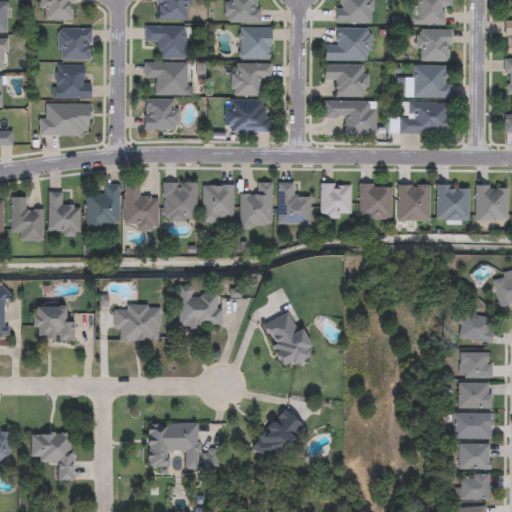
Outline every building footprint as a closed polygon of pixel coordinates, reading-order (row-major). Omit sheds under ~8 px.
[(41,20),(41,0),(73,0),(73,20),(41,20)] [(156,20),(156,0),(188,0),(188,20),(156,20)] [(227,22),(227,0),(258,0),(258,22),(227,22)] [(371,0),(371,23),(336,23),(336,0),(371,0)] [(444,25),(417,25),(417,0),(450,0),(450,8),(444,8),(444,25)] [(157,59),(157,43),(145,43),(145,26),(184,26),(184,59),(157,59)] [(270,27),(270,60),(239,60),(239,27),(270,27)] [(370,61),(323,61),(323,45),(335,45),(335,28),(370,28),(370,61)] [(90,60),(57,60),(57,29),(90,29),(90,60)] [(417,30),(449,30),(449,62),(417,62),(417,30)] [(154,78),(143,78),(143,64),(188,64),(188,96),(154,96),(154,78)] [(270,64),(270,80),(262,80),(262,97),(232,97),(232,64),(270,64)] [(90,83),(89,100),(53,99),(54,65),(84,66),(84,83),(90,83)] [(334,97),(334,80),(322,80),(322,65),(365,65),(365,97),(334,97)] [(449,99),(405,98),(405,79),(412,79),(412,65),(445,66),(445,84),(450,84),(449,99)] [(143,101),(176,101),(176,130),(143,130),(143,101)] [(344,134),(344,119),(323,118),(323,102),(375,102),(375,135),(344,134)] [(269,133),(224,133),(224,103),(264,103),(264,118),(269,118),(269,133)] [(398,134),(398,103),(448,103),(448,134),(398,134)] [(87,136),(39,136),(39,120),(45,120),(45,105),(87,105),(87,136)] [(0,132),(10,132),(10,146),(0,146),(0,132)] [(123,183),(139,184),(138,197),(156,197),(156,228),(122,228),(123,183)] [(162,221),(162,183),(195,183),(195,221),(162,221)] [(271,183),(271,227),(239,227),(239,194),(257,194),(257,183),(271,183)] [(277,225),(277,184),(292,184),(292,197),(309,197),(309,225),(277,225)] [(350,184),(350,219),(319,219),(319,184),(350,184)] [(359,219),(359,184),(390,184),(390,219),(359,219)] [(428,221),(397,221),(397,185),(428,185),(428,221)] [(117,186),(117,231),(85,231),(85,194),(103,194),(103,186),(117,186)] [(201,186),(232,186),(232,222),(201,222),(201,186)] [(435,221),(435,186),(467,186),(467,221),(435,221)] [(505,221),(474,221),(474,186),(505,186),(505,221)] [(78,206),(78,233),(46,233),(46,193),(60,193),(60,206),(78,206)] [(10,233),(10,198),(25,198),(25,209),(41,209),(41,241),(18,241),(18,233),(10,233)] [(511,306),(498,309),(491,276),(511,271),(511,306)] [(178,326),(177,284),(191,284),(191,293),(219,293),(220,325),(178,326)] [(124,308),(124,304),(158,304),(158,339),(117,339),(117,329),(112,329),(112,308),(124,308)] [(64,305),(64,319),(73,319),(73,339),(32,339),(32,305),(64,305)] [(280,366),(259,325),(289,310),(310,351),(280,366)] [(494,320),(488,345),(456,337),(463,312),(494,320)] [(458,353),(489,353),(489,379),(458,379),(458,353)] [(456,409),(456,384),(489,384),(489,409),(456,409)] [(248,439),(285,408),(303,430),(266,461),(248,439)] [(489,440),(453,440),(453,414),(489,414),(489,440)] [(197,421),(198,468),(184,468),(183,449),(167,449),(167,464),(145,465),(144,422),(197,421)] [(0,431),(8,431),(9,460),(0,460),(0,431)] [(29,432),(71,432),(71,479),(56,479),(56,459),(29,460),(29,432)] [(488,445),(488,469),(458,469),(458,445),(488,445)] [(488,475),(488,500),(460,500),(460,475),(488,475)]
